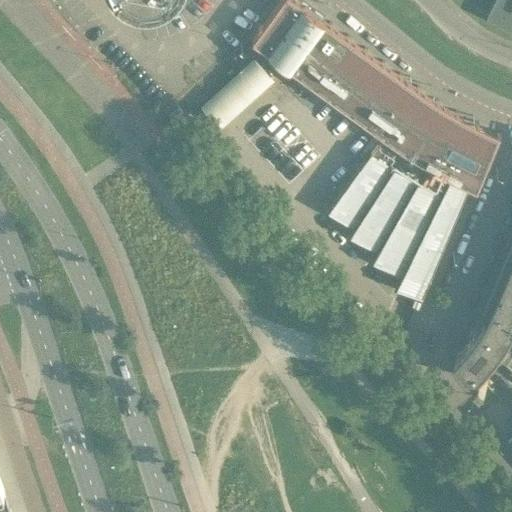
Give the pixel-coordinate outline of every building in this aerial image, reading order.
[(142,0),(143,16),(158,14),(161,13),(165,12),(168,11),(170,10),(175,7),(181,3),(185,0),(142,0)] [(300,0),(277,0),(250,37),(381,133),(326,208),(353,226),(348,232),(376,249),(371,258),(400,273),(395,284),(421,296),(469,183),(476,186),(499,131),(475,120),(458,111),(435,97),(419,86),(300,0)] [(511,0),(492,0),(485,14),(511,27),(511,0)] [(241,70),(257,88),(270,77),(254,59),(241,70)] [(215,94),(203,105),(219,123),(231,112),(215,94)] [(511,239),(483,308),(489,312),(482,324),(470,339),(457,352),(484,381),(488,377),(482,371),(487,366),(491,361),(495,356),(501,348),(507,340),(511,334),(511,332),(511,239)] [(0,511),(10,511),(8,505),(3,492),(4,492),(0,480),(0,511)]
